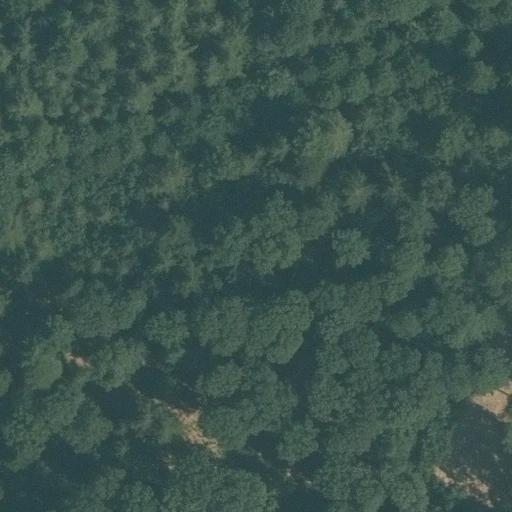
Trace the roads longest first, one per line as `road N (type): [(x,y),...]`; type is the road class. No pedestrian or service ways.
road 1 (track): [(0,177),(511,18)]
road 2 (track): [(0,314),(376,511)]
road 3 (track): [(385,511),(511,212)]
road 4 (track): [(77,0),(121,140)]
